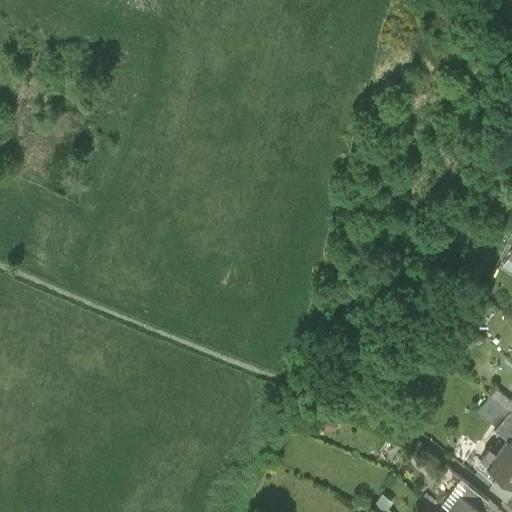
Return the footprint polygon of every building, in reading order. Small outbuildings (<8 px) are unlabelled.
[(507,434),(511,437),(511,407),(508,405),(494,423),(507,434)] [(511,437),(507,434),(497,447),(489,441),(481,452),(488,458),(498,467),(511,477),(511,437)] [(511,477),(498,467),(488,479),(504,492),(511,482),(511,477)] [(460,488),(443,510),(445,511),(485,511),(487,510),(460,488)] [(445,511),(443,510),(440,511),(433,511),(420,501),(410,511),(445,511)]
